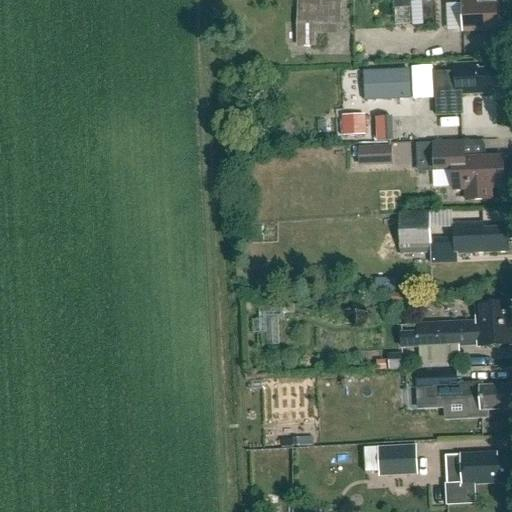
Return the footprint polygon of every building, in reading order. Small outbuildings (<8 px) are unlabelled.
[(336,35),(338,0),(297,0),(295,46),(315,47),(315,34),(336,35)] [(410,0),(393,0),(394,10),(411,9),(410,0)] [(477,6),(477,1),(463,2),(464,33),(498,31),(496,5),(477,6)] [(477,71),(477,65),(454,66),(455,74),(435,75),(437,117),(465,116),(464,96),(493,94),(493,88),(500,88),(499,70),(477,71)] [(409,71),(365,74),(366,102),(410,99),(409,71)] [(418,115),(401,116),(402,141),(419,141),(418,115)] [(390,118),(377,118),(378,142),(391,142),(390,118)] [(364,120),(344,121),(345,136),(365,136),(364,120)] [(463,161),(463,145),(417,147),(419,173),(453,171),(454,191),(466,190),(467,202),(491,201),(490,189),(504,188),(503,159),(463,161)] [(390,147),(358,148),(359,168),(391,166),(390,147)] [(399,245),(400,254),(431,254),(430,212),(401,213),(396,214),(396,218),(398,234),(398,245),(399,245)] [(453,225),(454,256),(507,254),(506,228),(483,229),(483,223),(453,225)] [(400,294),(389,295),(390,304),(400,303),(400,294)] [(418,331),(400,332),(401,350),(479,346),(479,348),(511,346),(511,337),(510,305),(477,306),(477,324),(418,327),(418,331)] [(456,387),(455,372),(426,374),(427,388),(428,388),(428,402),(468,400),(469,419),(486,418),(486,412),(511,410),(511,387),(481,389),(481,386),(456,387)] [(378,478),(417,476),(415,446),(377,447),(378,478)] [(511,459),(496,460),(496,456),(460,457),(461,484),(445,485),(446,505),(474,504),(473,485),(511,484),(511,479),(511,478),(511,459)]
